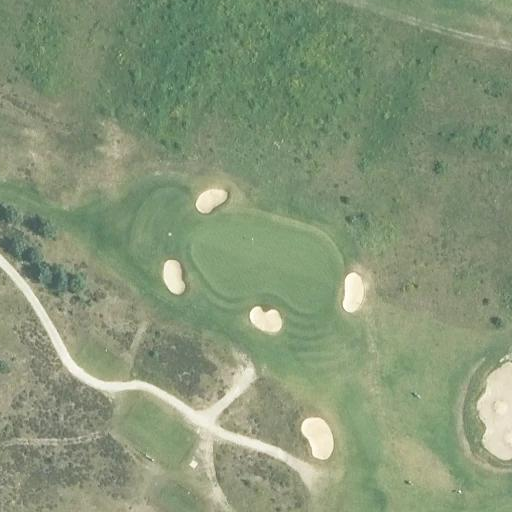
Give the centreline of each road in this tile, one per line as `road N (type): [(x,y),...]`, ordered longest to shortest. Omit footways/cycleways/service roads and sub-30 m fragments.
road 1 (track): [(227,511),(213,488),(217,430),(137,385),(101,386),(69,375),(46,313),(0,266)]
road 2 (track): [(342,0),(511,51)]
